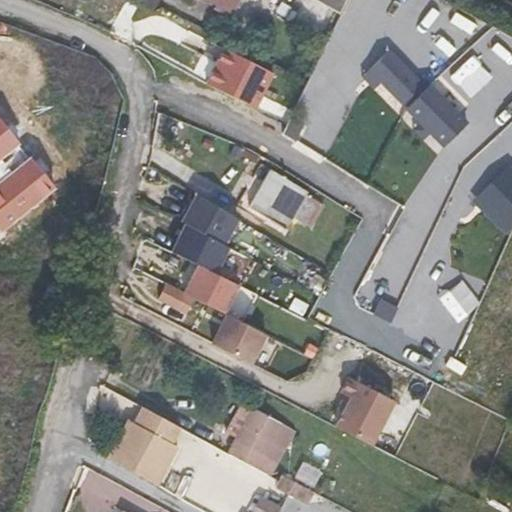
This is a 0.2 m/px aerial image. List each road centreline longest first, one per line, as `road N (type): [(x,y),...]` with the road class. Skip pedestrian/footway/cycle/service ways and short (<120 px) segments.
road 1 (residential): [(34,511),(136,113),(117,56),(0,3)]
road 2 (unknown): [(55,427),(200,511)]
